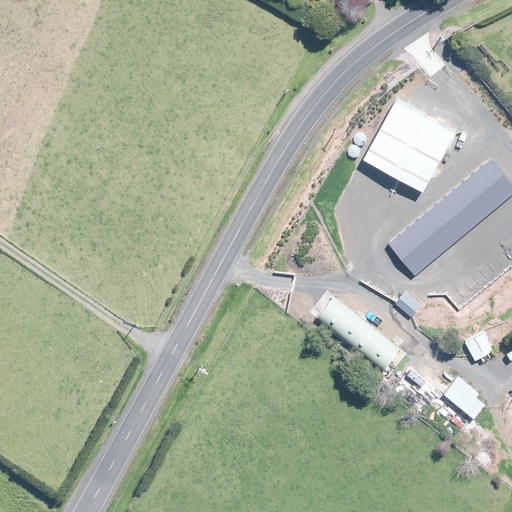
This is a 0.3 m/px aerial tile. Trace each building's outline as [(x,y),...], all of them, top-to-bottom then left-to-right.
[(465,132),(404,100),(372,159),(433,191),(465,132)] [(496,158),(390,242),(394,248),(396,250),(391,254),(397,261),(399,260),(402,258),(406,262),(397,270),(407,282),(409,279),(411,282),(511,200),(511,181),(509,178),(410,258),(407,254),(508,173),(500,164),(496,159),(496,158)] [(398,301),(397,303),(413,316),(422,305),(406,292),(398,301)] [(469,437),(479,425),(480,423),(475,418),(486,404),(477,396),(480,393),(460,376),(446,393),(343,306),(339,310),(330,302),(321,312),(331,321),(330,323),(467,438),(469,437)] [(495,350),(484,331),(466,342),(476,361),(482,357),(484,361),(492,357),(489,353),(495,350)] [(495,460),(483,449),(474,459),(486,470),(495,460)]
